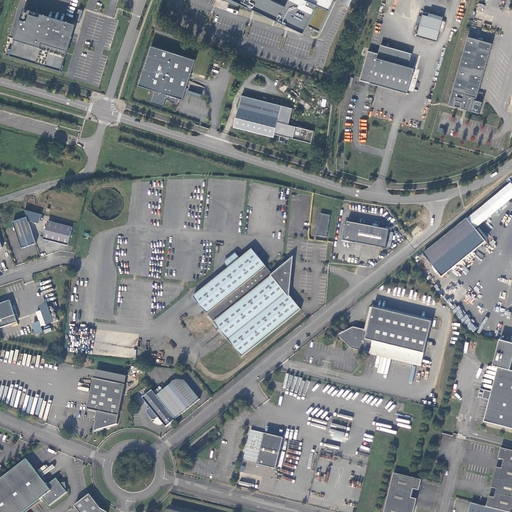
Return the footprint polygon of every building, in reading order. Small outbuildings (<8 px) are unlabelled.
[(231,0),(305,34),(308,27),(320,33),(335,0),(231,0)] [(73,37),(77,25),(25,9),(10,56),(62,72),(73,37)] [(438,41),(445,19),(425,13),(419,35),(438,41)] [(492,43),(468,36),(449,104),(479,113),(483,102),(475,100),(476,97),(477,98),(492,43)] [(409,94),(416,69),(410,67),(414,54),(382,45),(379,53),(370,51),(361,80),(409,94)] [(192,75),(197,61),(152,46),(140,85),(155,90),(151,104),(165,108),(166,104),(167,100),(170,101),(170,103),(178,105),(179,103),(180,98),(184,100),(186,95),(189,86),(191,77),(192,75)] [(308,130),(293,126),(289,125),(293,109),(242,96),(234,127),(275,137),(275,134),(290,138),(311,143),(312,138),(314,131),(308,130)] [(511,199),(511,184),(423,255),(432,266),(477,231),(475,229),(511,199)] [(331,216),(321,214),(317,235),(327,237),(331,216)] [(36,245),(27,218),(12,223),(22,250),(30,247),(36,245)] [(71,228),(47,222),(42,239),(50,241),(67,246),(71,228)] [(389,230),(347,222),(346,228),(344,240),(355,243),(386,249),(389,230)] [(355,245),(355,243),(344,240),(346,228),(344,227),(341,242),(355,245)] [(232,257),(229,260),(233,265),(229,268),(194,297),(242,357),(301,310),(287,293),(291,269),(283,269),(274,275),(252,249),(241,259),(236,263),(232,257)] [(236,254),(232,257),(236,263),(241,259),(236,254)] [(233,265),(229,260),(225,263),(229,268),(233,265)] [(0,327),(17,321),(9,299),(0,302),(0,327)] [(40,326),(53,322),(47,302),(38,305),(40,310),(35,311),(38,321),(31,323),(34,334),(42,332),(40,326)] [(373,341),(424,354),(432,322),(373,308),(368,327),(367,332),(353,328),(350,331),(349,330),(346,334),(347,335),(343,339),(349,345),(351,344),(352,345),(353,346),(352,347),(354,348),(368,352),(370,352),(373,341)] [(424,354),(373,341),(370,352),(370,354),(421,366),(424,354)] [(493,367),(498,368),(492,392),(480,389),(478,397),(490,400),(484,422),(511,429),(511,371),(510,371),(511,363),(511,344),(500,341),(493,367)] [(128,374),(96,368),(95,378),(126,384),(128,374)] [(118,423),(126,384),(95,378),(88,408),(97,411),(96,420),(97,421),(95,430),(104,427),(118,423)] [(162,385),(154,391),(176,418),(201,399),(185,380),(177,379),(164,389),(162,385)] [(154,391),(153,389),(142,398),(150,407),(147,410),(146,413),(149,416),(152,420),(155,420),(158,417),(166,427),(176,419),(176,418),(154,391)] [(263,439),(265,433),(251,430),(246,450),(253,452),(257,437),(263,439)] [(348,434),(333,430),(331,439),(346,442),(348,434)] [(284,438),(265,433),(257,464),(276,469),(284,438)] [(511,511),(511,450),(501,448),(498,458),(504,460),(502,468),(496,467),(494,477),(491,487),(497,489),(496,492),(494,498),(489,496),(486,507),(511,511)] [(37,471),(27,458),(0,478),(0,511),(20,511),(43,495),(50,504),(67,491),(56,477),(47,484),(37,471)] [(394,473),(384,511),(413,511),(417,499),(411,498),(413,489),(419,490),(421,482),(421,480),(394,473)] [(90,494),(75,506),(80,511),(107,511),(102,509),(90,494)] [(511,511),(486,507),(471,503),(468,511),(511,511)]
